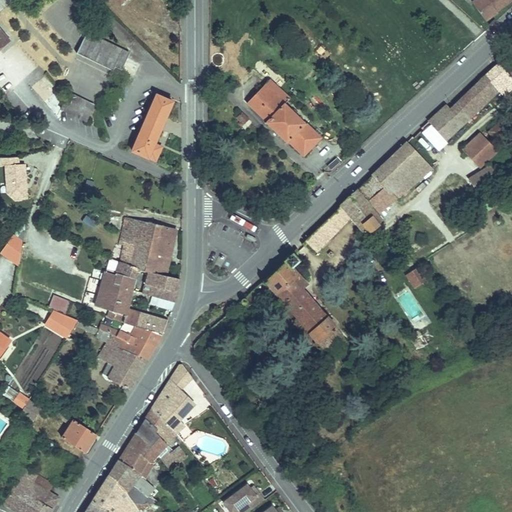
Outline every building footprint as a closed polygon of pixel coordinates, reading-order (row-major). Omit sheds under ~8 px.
[(147,2),(145,0),(111,0),(116,5),(119,2),(133,17),(147,2)] [(407,0),(420,11),(430,0),(407,0)] [(472,0),(483,17),(507,0),(472,0)] [(119,2),(116,5),(130,19),(133,17),(119,2)] [(0,28),(0,27),(0,50),(11,41),(0,28)] [(89,36),(78,56),(100,68),(111,48),(89,36)] [(125,54),(111,48),(100,68),(115,75),(125,54)] [(125,54),(116,73),(133,82),(140,69),(129,63),(131,58),(125,54)] [(447,108),(430,129),(448,147),(496,94),(501,99),(511,86),(511,81),(495,65),(452,111),(447,108)] [(32,90),(44,105),(57,118),(60,111),(83,123),(91,108),(69,96),(65,102),(58,93),(44,78),(32,90)] [(273,83),(252,104),(272,123),(268,127),(293,151),(297,147),(310,160),(328,141),(293,106),(294,103),(273,83)] [(173,107),(157,99),(132,152),(156,163),(160,152),(153,149),(173,107)] [(235,119),(243,126),(249,120),(241,113),(235,119)] [(503,120),(485,138),(490,144),(508,126),(503,120)] [(475,135),(458,151),(474,169),(491,152),(475,135)] [(403,148),(367,185),(393,211),(430,176),(403,148)] [(487,169),(465,184),(473,198),(496,183),(487,169)] [(21,198),(33,182),(17,170),(5,186),(21,198)] [(86,180),(84,190),(93,192),(95,181),(86,180)] [(20,200),(8,191),(3,197),(15,206),(20,200)] [(352,201),(304,249),(318,262),(347,234),(359,247),(379,229),(352,201)] [(107,384),(128,397),(138,381),(145,368),(161,339),(168,327),(138,318),(129,316),(135,294),(154,300),(152,309),(173,315),(176,308),(178,295),(181,281),(167,278),(177,236),(127,220),(121,237),(113,259),(108,274),(104,286),(95,311),(107,317),(127,322),(124,329),(115,323),(114,324),(110,322),(109,323),(106,323),(101,335),(106,337),(104,342),(108,344),(118,351),(109,366),(107,369),(114,373),(107,384)] [(22,243),(13,236),(1,252),(19,265),(22,243)] [(48,252),(38,248),(34,262),(43,266),(48,252)] [(296,258),(241,309),(253,325),(275,305),(329,372),(350,357),(310,303),(316,299),(301,278),(306,273),(296,258)] [(419,268),(405,276),(413,290),(426,282),(419,268)] [(96,303),(100,279),(90,278),(86,301),(96,303)] [(49,308),(65,314),(70,301),(54,295),(49,308)] [(413,304),(393,319),(400,329),(394,333),(403,344),(429,325),(413,304)] [(80,325),(58,315),(49,329),(70,342),(80,325)] [(118,351),(108,344),(99,360),(109,366),(118,351)] [(113,511),(126,493),(127,493),(127,494),(131,489),(136,488),(151,462),(147,459),(155,451),(172,463),(176,460),(180,465),(186,460),(177,447),(170,452),(163,442),(175,430),(173,428),(181,418),(195,401),(179,388),(181,386),(190,374),(180,367),(173,377),(170,381),(151,408),(133,434),(127,444),(116,462),(106,477),(93,498),(84,511),(113,511)] [(41,412),(28,403),(20,415),(31,424),(41,412)] [(93,440),(54,411),(51,416),(67,428),(58,441),(81,458),(93,440)] [(181,418),(173,428),(175,430),(177,432),(185,425),(181,418)] [(33,473),(25,467),(1,502),(14,511),(45,511),(55,499),(44,491),(28,480),(33,473)] [(33,473),(28,480),(44,491),(49,483),(33,473)] [(251,484),(228,500),(236,511),(240,508),(243,511),(249,511),(269,499),(263,491),(259,494),(254,487),(251,484)] [(258,484),(254,487),(259,494),(263,491),(258,484)]
